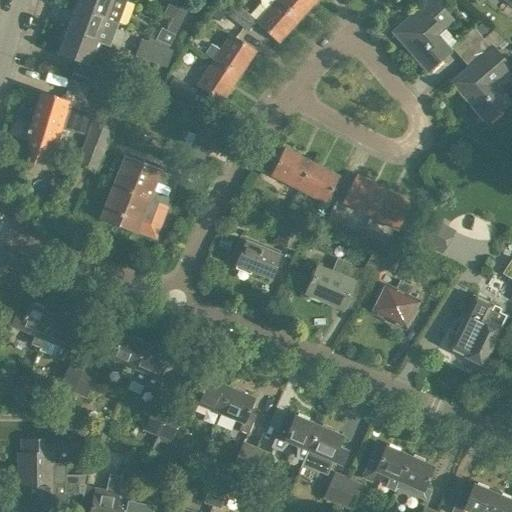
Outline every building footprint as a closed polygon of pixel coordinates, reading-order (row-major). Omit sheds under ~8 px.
[(77,0),(75,7),(105,18),(118,23),(126,0),(77,0)] [(296,19),(275,0),(272,0),(253,21),(276,42),(296,19)] [(275,0),(296,19),(313,0),(275,0)] [(424,0),(390,31),(425,70),(447,50),(433,34),(449,19),(432,0),(424,0)] [(179,2),(172,16),(182,21),(189,7),(179,2)] [(75,7),(66,30),(96,41),(105,18),(75,7)] [(246,30),(253,21),(236,7),(229,15),(246,30)] [(182,21),(172,16),(166,30),(162,28),(156,39),(169,46),(182,21)] [(482,21),(475,27),(482,36),(489,29),(482,21)] [(448,47),(457,57),(480,38),(471,28),(448,47)] [(76,61),(71,73),(99,83),(104,71),(88,65),(96,41),(66,30),(57,54),(76,61)] [(231,35),(214,61),(238,77),(255,51),(231,35)] [(480,38),(457,57),(465,67),(449,81),(485,122),(508,102),(493,85),(510,69),(490,46),(488,48),(480,38)] [(173,51),(145,41),(140,57),(168,67),(173,51)] [(238,77),(214,61),(197,87),(221,103),(238,77)] [(99,83),(71,73),(63,100),(55,98),(55,96),(51,95),(51,97),(41,94),(29,131),(26,130),(24,134),(29,135),(33,152),(40,154),(54,141),(58,127),(82,135),(89,114),(93,116),(105,85),(99,83)] [(195,90),(173,76),(166,88),(188,102),(195,90)] [(91,123),(84,142),(105,150),(112,132),(91,123)] [(188,155),(204,160),(210,139),(194,135),(188,155)] [(105,150),(84,142),(75,162),(96,171),(105,150)] [(270,176),(297,190),(311,163),(284,149),(270,176)] [(124,159),(112,192),(129,199),(130,195),(165,208),(166,206),(167,207),(177,179),(157,172),(124,159)] [(311,163),(297,190),(325,204),(339,177),(311,163)] [(341,202),(368,216),(382,187),(355,174),(341,202)] [(382,187),(368,216),(396,229),(410,201),(382,187)] [(129,199),(112,192),(102,218),(154,238),(165,208),(130,195),(129,199)] [(303,224),(284,217),(274,242),(293,249),(303,224)] [(418,238),(442,253),(455,232),(430,217),(418,238)] [(233,264),(268,278),(277,255),(242,242),(233,264)] [(383,267),(387,260),(372,252),(362,271),(350,265),(343,279),(316,267),(305,294),(342,309),(352,285),(356,284),(358,281),(369,287),(383,267)] [(391,254),(387,260),(383,267),(393,274),(401,261),(391,254)] [(376,297),(370,311),(404,327),(417,302),(406,296),(411,286),(399,280),(394,291),(379,284),(373,296),(376,297)] [(447,349),(463,357),(481,366),(505,316),(500,313),(501,309),(472,296),(459,323),(457,322),(453,330),(455,331),(447,349)] [(39,348),(42,339),(53,314),(42,310),(43,306),(33,302),(32,305),(29,304),(23,318),(15,314),(4,340),(13,343),(19,329),(33,335),(29,344),(39,348)] [(62,361),(66,349),(77,324),(66,320),(67,316),(58,312),(56,316),(53,314),(42,339),(39,348),(37,351),(62,361)] [(120,375),(129,378),(129,379),(144,344),(133,339),(134,336),(124,332),(123,335),(120,334),(111,331),(98,362),(110,367),(113,360),(124,365),(120,375)] [(129,379),(129,378),(129,380),(157,392),(162,380),(158,378),(168,354),(157,349),(158,346),(148,342),(147,345),(144,344),(129,379)] [(59,386),(72,392),(83,366),(70,360),(59,386)] [(83,366),(72,392),(85,399),(96,372),(83,366)] [(0,374),(0,386),(17,394),(24,378),(2,369),(0,374)] [(196,404),(219,413),(229,388),(218,384),(219,380),(209,376),(208,379),(205,378),(200,391),(189,387),(180,410),(191,414),(196,404)] [(17,394),(42,405),(50,389),(25,378),(17,394)] [(229,388),(219,413),(242,423),(238,431),(248,435),(256,414),(248,411),(253,398),(242,394),(243,390),(234,386),(232,390),(229,388)] [(142,430),(156,436),(167,409),(154,403),(142,430)] [(167,409),(156,436),(170,442),(181,415),(167,409)] [(286,442),(307,451),(318,426),(306,421),(308,418),(298,414),(297,417),(285,412),(270,447),(279,451),(286,442)] [(98,414),(93,426),(106,431),(110,419),(98,414)] [(63,429),(82,437),(87,426),(68,418),(63,429)] [(318,426),(307,451),(302,464),(326,474),(331,461),(340,465),(346,451),(337,447),(342,436),(331,432),(332,428),(322,424),(321,427),(318,426)] [(95,443),(105,445),(108,433),(98,431),(95,443)] [(17,454),(18,485),(66,485),(66,463),(53,463),(53,445),(38,446),(37,440),(21,440),(21,454),(17,454)] [(230,468),(245,474),(256,448),(242,442),(230,468)] [(394,492),(396,488),(395,488),(409,457),(398,452),(399,448),(389,444),(388,448),(385,446),(385,447),(376,443),(362,477),(371,481),(375,471),(389,477),(384,487),(394,492)] [(256,448),(245,474),(259,481),(270,453),(256,448)] [(395,488),(396,488),(426,501),(430,490),(424,487),(433,467),(422,462),(423,459),(414,455),(412,458),(409,457),(395,488)] [(88,511),(121,511),(125,496),(128,483),(130,471),(121,468),(119,477),(109,474),(105,491),(94,489),(88,511)] [(139,473),(130,471),(128,483),(136,485),(139,473)] [(322,499),(336,505),(348,478),(334,472),(322,499)] [(195,474),(191,486),(203,489),(207,478),(195,474)] [(348,478),(336,505),(350,511),(361,484),(348,478)] [(460,492),(451,511),(466,511),(467,511),(468,511),(489,511),(497,495),(486,490),(487,487),(477,482),(476,486),(473,484),(468,495),(460,492)] [(66,511),(66,485),(18,485),(18,500),(12,500),(12,511),(66,511)] [(203,504),(212,506),(216,493),(207,490),(203,504)] [(216,493),(212,506),(220,509),(224,496),(216,493)] [(497,495),(489,511),(511,511),(511,501),(510,500),(511,497),(502,493),(500,496),(497,495)] [(125,496),(121,511),(152,511),(155,502),(125,496)]
